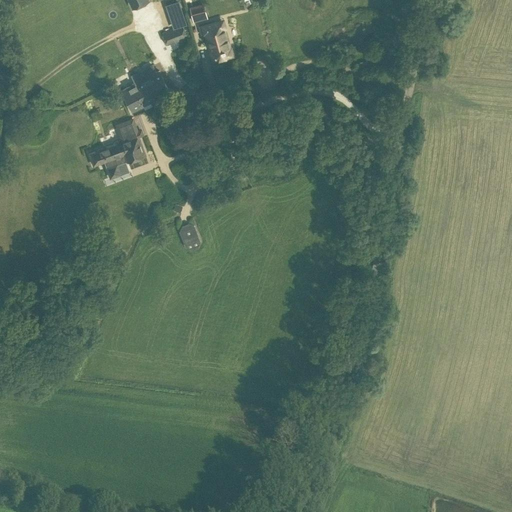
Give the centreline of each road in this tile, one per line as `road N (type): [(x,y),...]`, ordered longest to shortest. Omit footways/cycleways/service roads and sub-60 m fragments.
road 1 (unclassified): [(297,511),(371,291),(427,0)]
road 2 (track): [(0,105),(129,31),(147,33),(221,116),(323,93),(355,108),(377,134),(398,138)]
